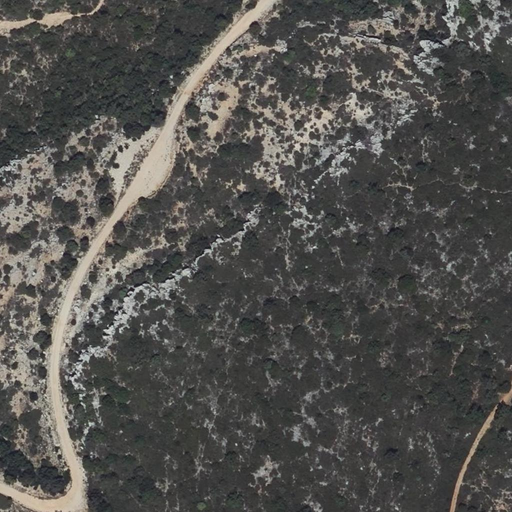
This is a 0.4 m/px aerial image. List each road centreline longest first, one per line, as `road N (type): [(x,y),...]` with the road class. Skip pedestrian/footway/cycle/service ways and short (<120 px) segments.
road 1 (track): [(269,0),(190,73),(155,149),(91,248),(55,335),(47,383),(83,496),(63,511),(0,486)]
road 2 (track): [(447,511),(511,371)]
